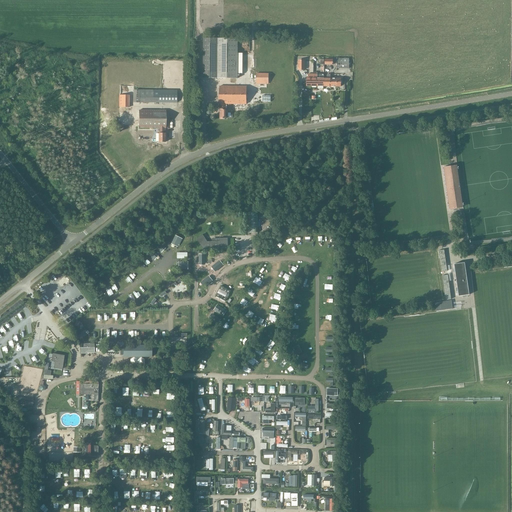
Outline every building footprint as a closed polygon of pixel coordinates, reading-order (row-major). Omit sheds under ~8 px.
[(237,38),(217,38),(203,38),(203,78),(217,78),(237,78),(237,38)] [(338,68),(349,69),(349,58),(344,58),(338,58),(338,68)] [(268,84),(268,73),(256,73),(256,84),(268,84)] [(317,86),(317,78),(317,74),(308,74),(308,78),(307,78),(307,86),(317,86)] [(331,78),(330,86),(341,86),(341,78),(331,78)] [(219,109),(220,109),(220,118),(226,118),(226,109),(225,109),(225,104),(246,104),(246,86),(219,86),(219,104),(219,109)] [(177,102),(177,90),(140,89),(140,102),(177,102)] [(131,106),(131,94),(120,94),(120,106),(131,106)] [(165,128),(165,122),(166,110),(139,110),(139,128),(159,128),(159,133),(158,133),(158,142),(165,142),(165,133),(164,133),(164,128),(165,128)] [(456,165),(443,167),(449,209),(462,207),(461,205),(462,205),(460,188),(461,188),(460,184),(459,184),(457,168),(456,168),(456,165)] [(258,212),(247,212),(247,234),(258,234),(258,212)] [(203,234),(196,238),(203,249),(220,249),(220,246),(228,246),(228,238),(219,238),(219,241),(207,241),(203,234)] [(175,235),(171,244),(177,247),(178,245),(179,245),(182,239),(175,235)] [(155,247),(161,252),(165,248),(160,242),(155,247)] [(152,250),(148,255),(154,260),(158,255),(152,250)] [(447,271),(444,250),(438,251),(441,272),(447,271)] [(215,272),(224,265),(219,260),(211,267),(215,272)] [(454,264),(459,296),(469,295),(465,262),(454,264)] [(172,269),(167,273),(173,279),(177,275),(172,269)] [(448,275),(442,276),(445,300),(451,299),(448,275)] [(209,276),(200,283),(204,288),(213,281),(209,276)] [(231,291),(223,287),(218,297),(226,301),(231,291)] [(451,300),(435,302),(436,311),(453,308),(451,300)] [(226,310),(217,304),(214,310),(223,316),(226,310)] [(221,319),(212,313),(208,318),(217,325),(221,319)] [(80,353),(94,352),(94,347),(94,343),(86,343),(86,344),(83,344),(83,347),(80,348),(80,353)] [(151,357),(151,345),(123,345),(123,356),(123,357),(151,357)] [(299,345),(293,347),(296,355),(302,352),(299,345)] [(62,369),(64,355),(52,354),(51,361),(54,362),(54,368),(62,369)] [(79,384),(79,395),(80,395),(93,395),(98,395),(98,384),(79,384)] [(206,410),(202,398),(197,399),(201,411),(206,410)] [(275,403),(271,403),(271,409),(265,409),(265,413),(274,413),(275,403)] [(222,425),(222,435),(231,435),(231,431),(226,431),(226,425),(222,425)] [(274,428),(262,428),(262,433),(269,433),(269,438),(273,438),(274,428)] [(208,447),(203,436),(199,438),(204,449),(208,447)] [(237,437),(237,448),(241,449),(241,442),(246,442),(246,438),(241,438),(237,437)] [(93,444),(93,442),(87,442),(87,444),(86,445),(82,445),(82,456),(98,456),(98,446),(97,445),(94,445),(93,444)] [(289,450),(289,461),(293,461),(293,454),(297,455),(298,451),(289,450)] [(281,452),(276,451),(275,463),(280,463),(280,459),(285,460),(285,454),(281,454),(281,452)] [(332,455),(332,461),(337,461),(336,451),(327,451),(328,455),(332,455)] [(241,471),(253,472),(253,469),(253,468),(253,467),(251,467),(245,467),(245,462),(241,461),(241,471)] [(330,481),(330,485),(334,485),(334,477),(325,477),(325,481),(330,481)] [(242,488),(242,484),(248,484),(248,479),(238,479),(238,487),(242,488)] [(325,499),(325,502),(330,503),(330,510),(334,510),(334,499),(325,499)]
